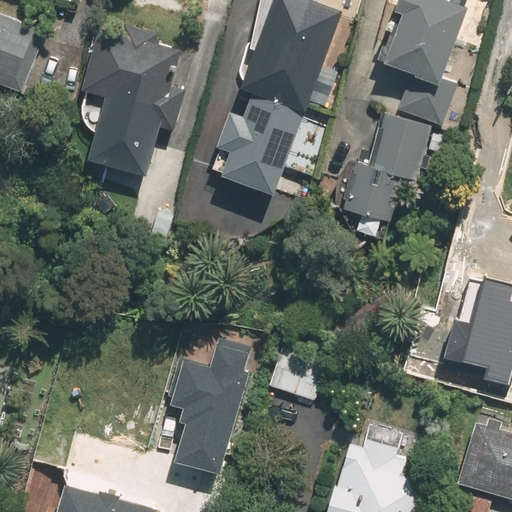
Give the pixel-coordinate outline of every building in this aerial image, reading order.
[(324,64),(343,11),(311,0),(276,0),(247,82),(256,85),(247,111),(234,106),(213,165),(228,171),(279,189),(288,164),(316,174),(324,152),(298,142),(313,101),(326,106),(339,70),(324,64)] [(471,2),(465,0),(400,0),(398,6),(404,9),(387,58),(414,67),(400,106),(446,122),(460,81),(445,76),(471,2)] [(57,30),(0,9),(0,81),(35,94),(57,30)] [(185,47),(101,26),(80,108),(115,117),(108,143),(158,156),(185,47)] [(435,123),(384,111),(373,160),(356,156),(345,202),(397,214),(407,172),(422,176),(435,123)] [(452,152),(456,136),(438,132),(434,148),(452,152)] [(272,383),(315,397),(328,358),(285,344),(272,383)] [(0,449),(26,357),(0,350),(0,449)] [(490,421),(478,418),(461,480),(511,493),(511,429),(502,426),(505,418),(492,414),(490,421)] [(406,429),(372,419),(365,443),(351,439),(330,511),(418,511),(429,479),(404,472),(408,458),(399,456),(406,429)] [(487,511),(492,498),(457,489),(450,511),(487,511)]
